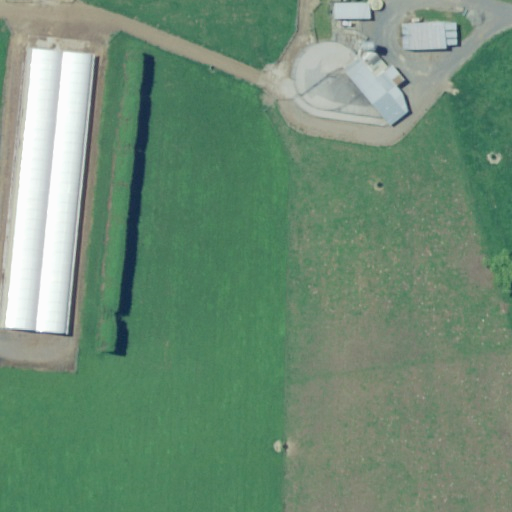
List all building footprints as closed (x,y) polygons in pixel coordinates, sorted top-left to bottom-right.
[(365,19),(365,4),(332,3),(332,18),(365,19)] [(452,45),(452,22),(402,24),(402,50),(440,49),(440,45),(452,45)] [(0,327),(29,331),(57,53),(28,50),(0,313),(0,327)] [(57,53),(29,331),(58,334),(87,56),(57,53)] [(371,77),(354,56),(338,69),(373,112),(395,94),(377,72),(371,77)]
